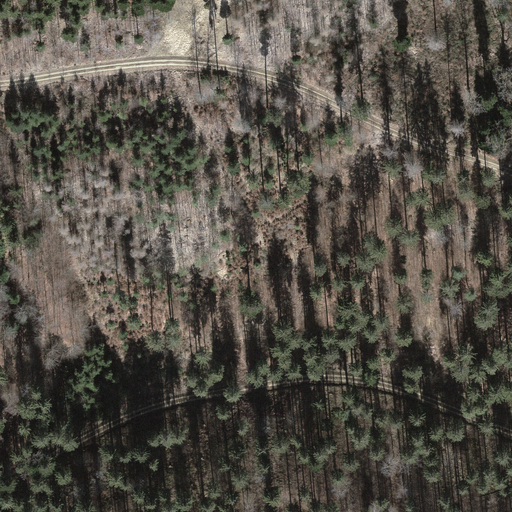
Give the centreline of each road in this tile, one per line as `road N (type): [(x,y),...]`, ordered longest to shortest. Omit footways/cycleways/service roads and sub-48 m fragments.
road 1 (track): [(0,481),(117,420),(188,395),(314,377),(370,379),(511,429)]
road 2 (track): [(511,173),(254,73),(178,61),(0,80)]
